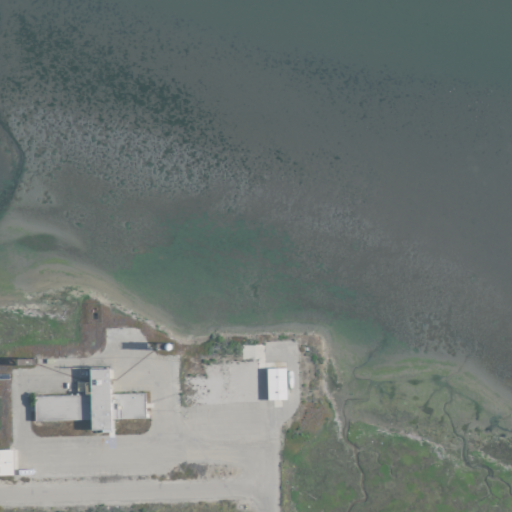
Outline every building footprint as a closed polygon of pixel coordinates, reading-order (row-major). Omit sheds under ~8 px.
[(283,366),(263,367),(264,398),(284,398),(283,366)] [(86,368),(87,428),(107,428),(106,367),(86,368)] [(107,392),(107,417),(142,417),(142,392),(107,392)] [(32,419),(87,418),(86,393),(31,394),(32,419)] [(0,473),(10,473),(9,448),(0,448),(0,473)]
